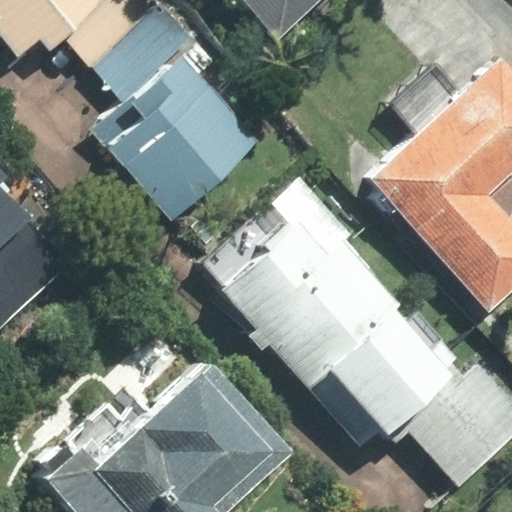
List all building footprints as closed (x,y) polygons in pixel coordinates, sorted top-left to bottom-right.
[(84,0),(0,0),(0,58),(13,72),(84,0)] [(164,25),(138,0),(91,0),(49,43),(98,91),(164,25)] [(205,0),(250,48),(302,0),(205,0)] [(236,144),(147,52),(60,136),(150,228),(236,144)] [(511,227),(478,191),(511,159),(511,106),(471,63),(343,183),(469,319),(511,278),(511,227)] [(441,496),(511,427),(511,407),(454,347),(434,366),(258,181),(166,268),(346,458),(377,429),(441,496)] [(0,329),(57,276),(0,214),(0,329)] [(91,405),(12,481),(41,511),(212,511),(276,452),(180,351),(107,421),(91,405)]
